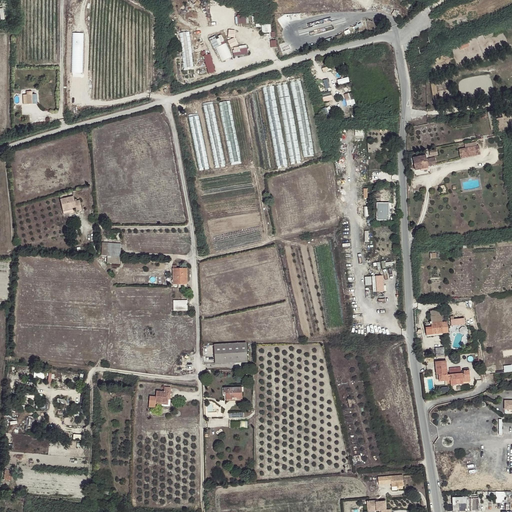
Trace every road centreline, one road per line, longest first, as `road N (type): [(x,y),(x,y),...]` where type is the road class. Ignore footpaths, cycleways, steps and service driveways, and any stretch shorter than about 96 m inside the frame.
road 1 (unclassified): [(0,150),(393,37),(405,93),(400,163),(419,405)]
road 2 (track): [(86,0),(81,98),(159,97),(174,128),(194,257),(203,511)]
road 3 (track): [(199,377),(90,373),(86,500),(20,492),(12,470)]
road 4 (track): [(265,242),(242,97),(281,82),(277,65)]
road 5 (track): [(62,0),(64,130)]
